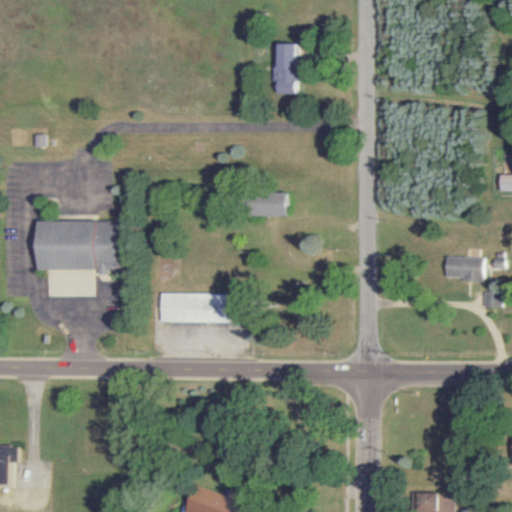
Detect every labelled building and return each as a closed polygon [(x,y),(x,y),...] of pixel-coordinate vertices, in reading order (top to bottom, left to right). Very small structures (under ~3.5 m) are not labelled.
[(278,68),(278,84),(283,84),(283,94),(304,94),(303,44),(284,44),(284,67),(278,68)] [(45,270),(103,270),(103,275),(113,275),(113,270),(125,270),(125,222),(46,221),(45,270)] [(448,277),(466,278),(466,282),(487,283),(487,259),(449,257),(448,277)] [(496,268),(508,269),(508,260),(496,259),(496,268)] [(164,322),(242,323),(242,295),(164,294),(164,322)] [(0,485),(13,486),(14,463),(20,463),(20,447),(0,446),(0,485)] [(191,511),(243,511),(249,497),(232,492),(231,497),(200,487),(191,511)] [(454,511),(455,495),(423,494),(422,511),(454,511)]
